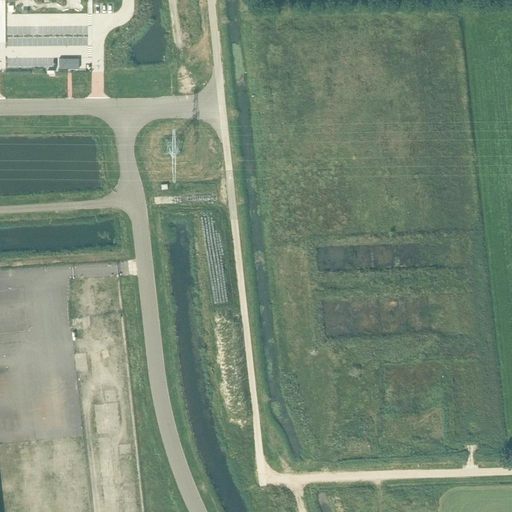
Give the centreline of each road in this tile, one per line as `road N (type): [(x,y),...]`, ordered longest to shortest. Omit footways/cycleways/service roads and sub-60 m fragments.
road 1 (tertiary): [(189,104),(233,393),(261,461)]
road 2 (unclassified): [(135,201),(162,405),(198,511)]
road 3 (tertiary): [(251,378),(206,103)]
road 4 (track): [(271,479),(511,470)]
road 5 (unclassified): [(230,197),(251,378)]
road 6 (tertiary): [(302,511),(251,378)]
road 7 (unclassified): [(0,210),(135,201)]
road 8 (tertiary): [(0,107),(123,107)]
